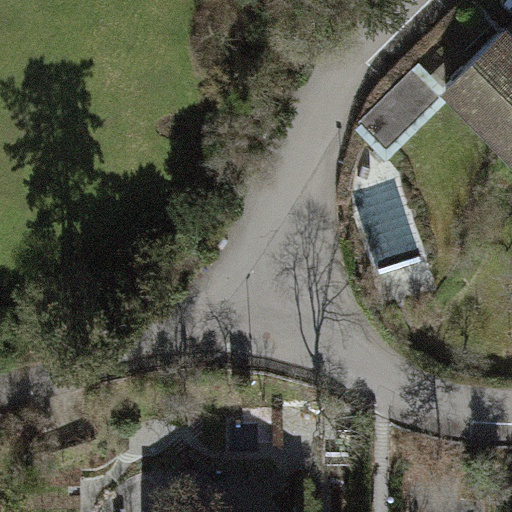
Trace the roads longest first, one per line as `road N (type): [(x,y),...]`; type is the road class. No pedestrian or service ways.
road 1 (residential): [(420,0),(358,58),(321,116),(299,188),(307,287)]
road 2 (residential): [(307,287),(67,388),(0,397)]
road 3 (residential): [(307,287),(357,349),(405,387),(511,409)]
